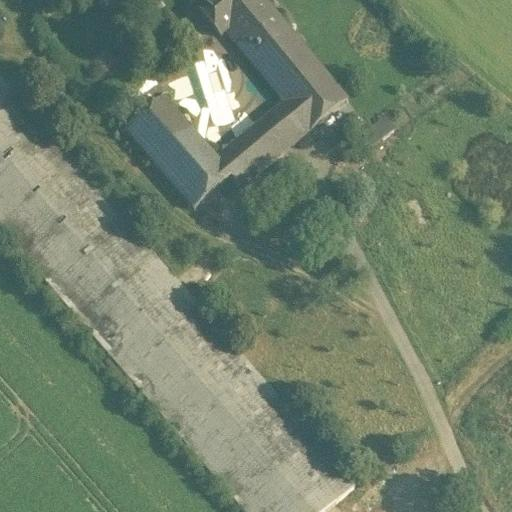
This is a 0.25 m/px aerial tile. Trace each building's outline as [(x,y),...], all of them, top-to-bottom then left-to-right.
[(265,2),(262,0),(208,0),(196,11),(220,40),(225,35),(236,49),(275,16),(264,3),(265,2)] [(308,56),(275,16),(236,49),(283,106),(268,118),(245,137),(270,167),(348,103),(308,56)] [(362,91),(323,44),(308,56),(348,103),(362,91)] [(328,511),(354,490),(1,81),(0,82),(0,232),(241,511),(328,511)] [(199,114),(178,88),(164,101),(185,126),(199,114)] [(185,126),(164,101),(125,134),(194,213),(230,182),(185,126)] [(245,137),(230,150),(199,114),(185,126),(230,182),(240,193),(270,167),(245,137)] [(386,118),(377,125),(386,137),(395,130),(386,118)]
